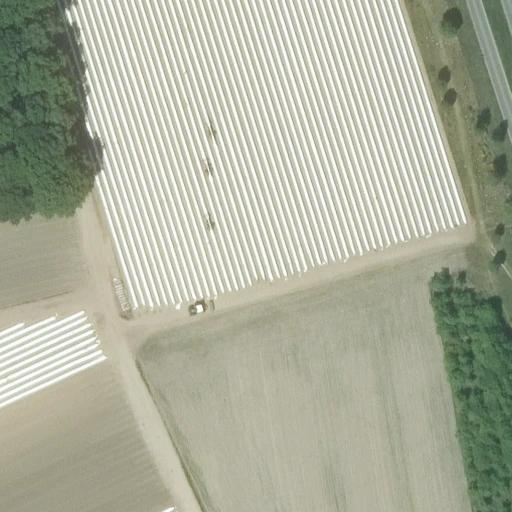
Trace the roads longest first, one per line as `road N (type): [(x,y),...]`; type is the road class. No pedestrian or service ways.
road 1 (track): [(103,307),(144,322),(413,247)]
road 2 (track): [(34,0),(69,189),(103,307)]
road 3 (track): [(103,307),(182,511)]
